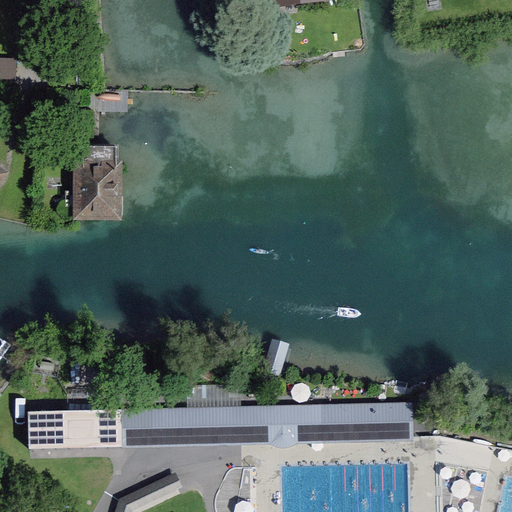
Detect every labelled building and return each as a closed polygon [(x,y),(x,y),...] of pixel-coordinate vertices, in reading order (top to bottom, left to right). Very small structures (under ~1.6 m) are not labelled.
[(15,60),(1,59),(0,78),(15,78),(15,60)] [(82,167),(77,167),(77,217),(116,217),(116,149),(88,149),(82,149),(82,167)] [(413,402),(122,409),(122,446),(212,445),(270,444),(276,447),(283,448),(292,447),(297,444),(398,441),(414,441),(413,402)] [(122,409),(28,411),(28,449),(122,446),(122,409)] [(128,511),(130,508),(179,484),(174,475),(120,502),(116,511),(128,511)]
